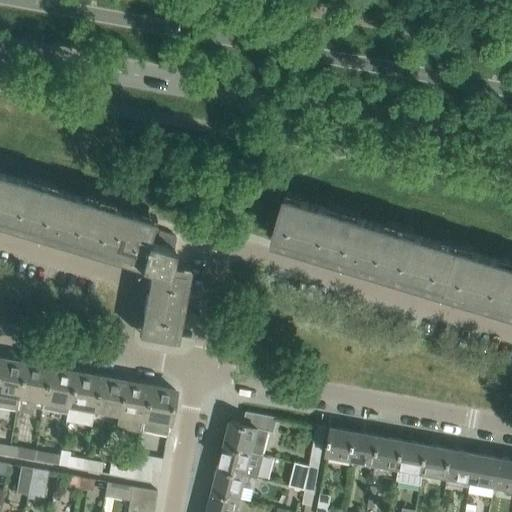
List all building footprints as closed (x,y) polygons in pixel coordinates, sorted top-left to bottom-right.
[(0,219),(11,223),(11,221),(40,229),(40,231),(68,240),(69,238),(97,246),(97,248),(126,257),(126,255),(140,259),(139,265),(150,268),(138,334),(172,341),(184,273),(170,270),(173,250),(154,244),(158,233),(150,230),(153,219),(154,218),(0,172),(0,219)] [(511,262),(286,194),(273,236),(288,240),(288,242),(316,251),(317,249),(345,257),(345,259),(373,268),(374,266),(402,275),(402,277),(430,285),(431,283),(460,292),(459,294),(488,303),(489,301),(511,307),(511,262)] [(173,250),(175,238),(176,237),(175,237),(175,236),(175,235),(174,235),(174,234),(173,234),(159,230),(158,233),(154,244),(173,250)] [(0,407),(16,410),(24,362),(0,357),(0,407)] [(34,407),(41,408),(49,367),(24,362),(16,410),(32,413),(34,407)] [(67,413),(74,371),(49,367),(41,408),(67,413)] [(99,376),(74,371),(67,413),(65,420),(90,425),(93,409),(99,376)] [(119,413),(124,380),(99,376),(93,409),(119,413)] [(124,380),(119,413),(116,429),(140,433),(141,430),(149,385),(124,380)] [(175,390),(149,385),(141,430),(167,435),(175,390)] [(243,423),(231,420),(224,444),(263,454),(270,430),(274,431),(277,416),(246,410),(243,423)] [(351,459),(356,431),(332,426),(327,454),(351,459)] [(380,435),(356,431),(351,459),(375,463),(380,435)] [(404,439),(380,435),(375,463),(399,467),(404,439)] [(404,439),(399,467),(397,479),(421,483),(423,472),(428,444),(404,439)] [(314,441),(311,455),(320,456),(323,443),(314,441)] [(224,444),(218,468),(245,475),(257,478),(263,454),(224,444)] [(452,448),(428,444),(423,472),(446,476),(452,448)] [(18,447),(17,457),(32,460),(34,450),(18,447)] [(446,476),(471,480),(476,452),(452,448),(446,476)] [(58,464),(83,469),(84,459),(69,456),(70,450),(60,449),(60,454),(58,464)] [(34,450),(32,460),(52,463),(54,453),(34,450)] [(494,485),(499,457),(476,452),(471,480),(494,485)] [(511,459),(499,457),(494,485),(511,487),(511,459)] [(110,463),(84,459),(83,469),(108,473),(110,463)] [(134,468),(110,463),(108,473),(133,478),(134,468)] [(19,465),(15,492),(26,494),(29,479),(31,467),(19,465)] [(134,468),(133,478),(158,482),(160,470),(135,466),(134,468)] [(318,469),(309,466),(305,490),(308,490),(308,492),(314,493),(318,469)] [(31,467),(29,479),(41,481),(43,469),(31,467)] [(245,475),(218,468),(212,492),(239,498),(245,475)] [(81,476),(69,474),(67,486),(79,488),(81,476)] [(93,478),(81,476),(79,488),(91,490),(93,478)] [(120,483),(118,495),(130,497),(132,485),(120,483)] [(132,485),(130,497),(155,502),(157,490),(132,485)] [(372,485),(368,506),(373,507),(377,485),(372,485)] [(305,490),(302,505),(312,506),(314,493),(308,492),(308,490),(305,490)] [(212,492),(207,511),(235,511),(239,498),(212,492)] [(320,493),(316,511),(341,511),(329,509),(332,495),(320,493)] [(130,497),(127,509),(139,511),(142,511),(152,511),(155,502),(130,497)]
